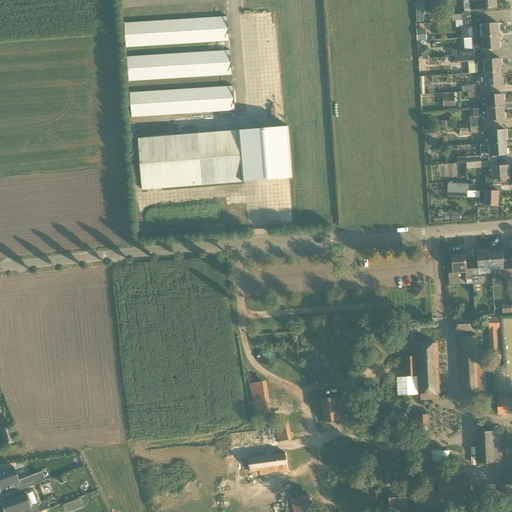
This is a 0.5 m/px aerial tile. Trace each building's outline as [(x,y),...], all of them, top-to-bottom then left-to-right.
[(462,13),(462,20),(485,18),(484,9),(497,8),(495,0),(469,0),(470,9),(473,8),(473,12),(462,13)] [(228,16),(124,22),(126,47),(230,41),(228,16)] [(473,26),(473,37),(473,38),(498,36),(498,23),(485,24),(485,18),(462,20),(463,27),(473,26)] [(425,29),(417,30),(419,41),(426,40),(425,29)] [(477,49),(481,49),(481,50),(499,49),(498,36),(473,38),(472,38),(473,50),(477,49)] [(426,45),(418,51),(423,58),(431,52),(426,45)] [(230,50),(127,56),(128,81),(232,75),(230,50)] [(469,73),(478,73),(501,71),(500,58),(484,60),(477,60),(477,55),(460,56),(454,57),(455,63),(468,62),(469,73)] [(502,84),(501,71),(478,73),(478,82),(476,82),(476,85),(467,85),(468,92),(480,91),(480,86),(486,85),(502,84)] [(233,86),(130,92),(132,117),(235,110),(233,86)] [(481,100),(480,91),(468,92),(468,93),(468,98),(477,97),(477,100),(481,100)] [(488,108),(504,107),(503,94),(487,95),(488,108)] [(454,96),(442,97),(443,106),(455,106),(454,96)] [(504,107),(488,108),(473,109),(473,116),(469,116),(470,127),(482,126),(482,121),(504,120),(504,107)] [(450,120),(441,121),(442,129),(450,129),(450,120)] [(482,126),(470,127),(459,128),(460,136),(471,135),(470,133),(479,133),(479,135),(483,135),(482,126)] [(489,131),(490,138),(483,138),(483,144),(490,144),(506,142),(505,129),(489,131)] [(243,182),(239,130),(138,138),(142,190),(243,182)] [(424,133),(425,148),(435,147),(435,133),(424,133)] [(506,142),(490,144),(491,156),(507,155),(506,142)] [(492,166),(493,174),(485,174),(485,183),(493,183),(493,180),(509,179),(508,165),(492,166)] [(448,184),(448,185),(447,197),(467,198),(468,191),(480,191),(479,205),(498,206),(499,191),(490,191),(490,185),(477,185),(470,184),(470,185),(448,184)] [(473,279),(473,283),(479,283),(479,274),(491,274),(490,252),(490,249),(477,250),(477,262),(472,262),(473,279)] [(491,274),(491,278),(503,277),(503,282),(510,281),(509,275),(510,275),(509,262),(503,263),(502,251),(490,252),(491,274)] [(466,272),(466,280),(473,279),(472,262),(466,263),(465,254),(452,255),(453,273),(448,273),(449,286),(459,285),(458,272),(466,272)] [(423,288),(414,288),(414,297),(423,297),(423,288)] [(497,328),(496,316),(487,317),(488,328),(497,328)] [(473,319),(454,319),(454,327),(473,326),(473,319)] [(392,337),(406,336),(405,327),(391,329),(392,337)] [(477,350),(476,336),(459,337),(459,349),(462,349),(462,356),(460,356),(461,392),(464,392),(465,399),(477,398),(477,391),(479,391),(485,390),(483,350),(477,350)] [(417,344),(417,357),(415,358),(415,357),(406,357),(407,377),(416,376),(416,375),(418,375),(419,394),(421,394),(421,397),(430,396),(429,393),(439,393),(437,343),(417,344)] [(499,347),(489,347),(489,361),(499,361),(499,347)] [(266,381),(250,383),(254,415),(271,412),(266,381)] [(511,413),(511,398),(508,398),(507,393),(496,394),(498,415),(511,413)] [(289,396),(283,399),(280,394),(271,400),(278,411),(283,407),(286,411),(295,405),(289,396)] [(344,396),(337,397),(322,399),(325,423),(340,420),(347,419),(344,396)] [(428,414),(414,415),(415,426),(419,426),(420,431),(427,431),(427,426),(428,426),(428,414)] [(274,422),(280,449),(292,446),(286,420),(274,422)] [(6,445),(14,443),(9,425),(1,428),(6,445)] [(259,430),(230,434),(232,448),(261,444),(259,430)] [(291,433),(295,457),(306,455),(302,431),(291,433)] [(501,431),(493,431),(477,432),(479,464),(502,463),(501,431)] [(431,449),(430,462),(446,462),(447,450),(431,449)] [(268,467),(278,466),(279,470),(286,470),(283,451),(246,456),(246,457),(248,468),(248,470),(257,469),(258,473),(269,472),(268,467)] [(14,466),(0,471),(0,488),(5,487),(8,494),(19,490),(17,483),(20,481),(14,466)] [(422,488),(422,492),(415,492),(416,508),(424,508),(424,510),(441,509),(441,506),(464,504),(464,500),(472,499),(471,492),(470,478),(464,479),(438,481),(439,491),(431,492),(431,487),(422,488)] [(29,511),(28,508),(31,507),(26,492),(0,501),(3,511),(29,511)] [(367,493),(367,499),(366,500),(367,500),(376,501),(377,494),(376,494),(368,493),(367,492),(367,493)] [(315,511),(311,494),(290,499),(292,511),(315,511)] [(395,509),(409,508),(408,494),(394,495),(395,509)]
